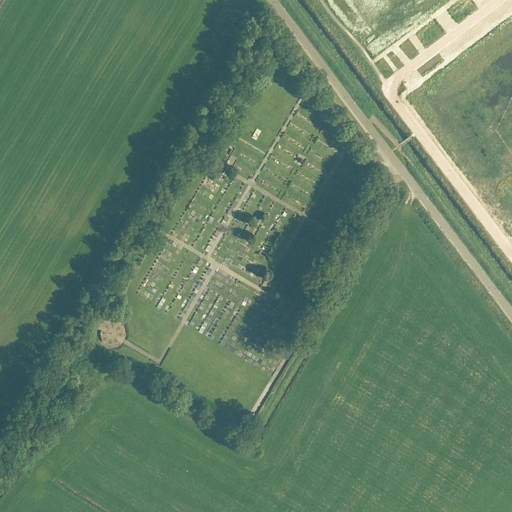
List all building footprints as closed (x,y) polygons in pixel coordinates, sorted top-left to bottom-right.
[(421,0),(407,0),(406,1),(419,18),(430,10),(421,0)] [(438,0),(421,0),(430,10),(440,2),(438,0)] [(406,1),(395,9),(408,26),(419,18),(406,1)] [(361,32),(374,50),(387,40),(379,29),(384,25),(375,13),(366,19),(371,25),(361,32)] [(511,46),(501,32),(492,38),(503,54),(511,46)] [(492,38),(483,45),(495,60),(503,54),(492,38)] [(483,45),(474,52),(486,67),(495,60),(483,45)] [(474,52),(466,58),(477,73),(486,67),(474,52)] [(466,58),(457,65),(468,80),(477,73),(466,58)] [(424,90),(413,98),(417,103),(415,104),(420,110),(430,103),(431,103),(435,100),(438,105),(448,97),(444,91),(440,94),(432,84),(431,85),(429,83),(423,88),(424,90)] [(442,117),(431,125),(439,135),(458,120),(447,106),(438,112),(442,117)] [(458,120),(439,135),(446,144),(457,136),(460,141),(469,134),(458,120)] [(483,126),(487,132),(493,127),(489,122),(483,126)] [(456,158),(455,158),(462,167),(462,166),(463,167),(484,151),(473,136),(462,145),(465,149),(456,157),(456,158)] [(484,151),(463,167),(464,168),(463,168),(469,176),(470,176),(471,177),(482,168),(486,173),(495,166),(484,151)] [(224,173),(224,172),(228,165),(220,160),(215,168),(224,173)] [(510,206),(499,214),(508,226),(511,222),(511,196),(506,201),(510,206)]
